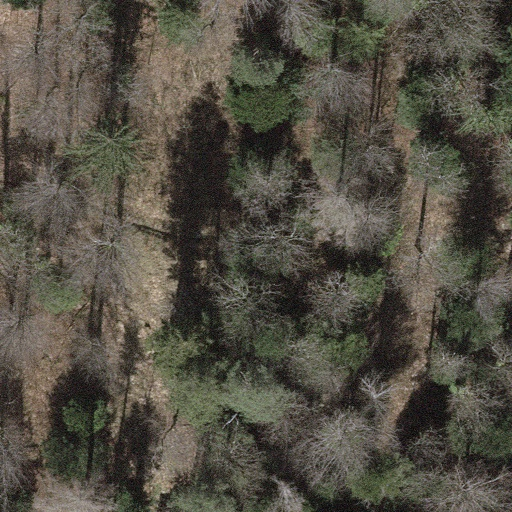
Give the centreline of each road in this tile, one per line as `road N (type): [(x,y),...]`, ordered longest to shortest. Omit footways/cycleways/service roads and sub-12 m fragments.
road 1 (track): [(0,178),(51,182),(160,231),(221,238),(274,208),(336,132),(366,60),(428,0)]
road 2 (track): [(53,511),(27,421),(16,330),(0,315)]
